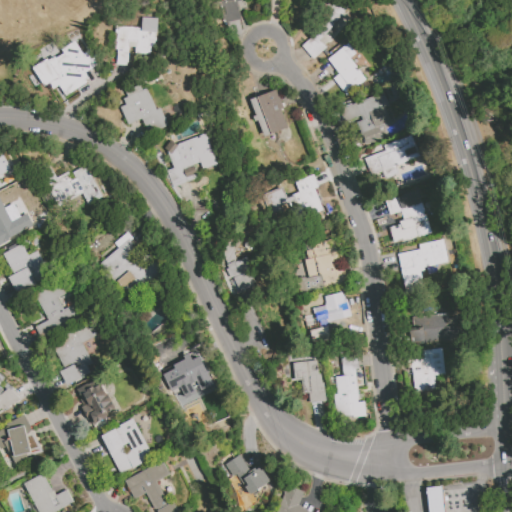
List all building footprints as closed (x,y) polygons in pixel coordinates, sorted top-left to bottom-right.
[(243,0),(244,2),(239,4),(243,19),(227,24),(220,0),(243,0)] [(300,45),(311,59),(325,47),(324,45),(325,43),(329,42),(353,11),(338,0),(334,0),(312,35),(300,45)] [(156,18),(141,17),(140,27),(117,26),(114,64),(128,65),(129,53),(153,55),(156,18)] [(33,67),(47,91),(58,85),(64,96),(89,81),(84,72),(96,65),(88,50),(82,53),(74,41),(60,49),(61,51),(33,67)] [(326,59),(338,73),(332,78),(345,95),(364,80),(348,58),(355,53),(346,43),(326,59)] [(167,126),(159,107),(153,110),(143,86),(120,95),(124,105),(119,107),(126,125),(140,119),(146,134),(167,126)] [(249,98),(260,136),(287,129),(276,91),(249,98)] [(341,108),(345,120),(359,115),(361,120),(355,122),(364,144),(381,138),(377,127),(390,123),(383,107),(388,105),(382,92),(341,108)] [(171,168),(165,170),(170,187),(197,179),(193,164),(199,162),(201,169),(215,165),(206,133),(165,146),(171,168)] [(419,159),(412,135),(383,144),(385,151),(364,158),(371,179),(384,174),(383,171),(419,159)] [(0,186),(0,174),(9,170),(0,150),(0,186)] [(101,197),(85,166),(69,174),(67,171),(44,183),(57,207),(81,194),(87,205),(101,197)] [(322,211),(313,188),(317,187),(312,174),(294,181),(298,192),(285,197),(281,187),(262,194),(272,221),(294,213),(297,221),(322,211)] [(430,233),(418,190),(384,200),(389,215),(398,212),(401,224),(388,227),(393,243),(430,233)] [(0,242),(33,227),(26,213),(19,217),(13,203),(3,208),(0,200),(0,242)] [(127,295),(157,274),(127,232),(113,242),(118,249),(100,262),(114,282),(116,280),(127,295)] [(308,243),(311,258),(304,259),(307,276),(294,279),(297,292),(324,287),(321,272),(336,269),(331,239),(308,243)] [(397,254),(403,290),(423,287),(420,267),(446,263),(442,240),(418,244),(419,250),(397,254)] [(2,253),(12,275),(7,277),(15,292),(49,276),(37,251),(26,255),(21,244),(2,253)] [(257,284),(245,256),(225,265),(238,293),(257,284)] [(46,321),(34,326),(39,337),(81,320),(75,304),(62,309),(57,297),(63,294),(59,283),(35,292),(46,321)] [(305,314),(311,344),(330,340),(326,323),(349,318),(344,292),(322,296),(324,304),(311,307),(312,313),(305,314)] [(456,317),(448,318),(447,314),(411,317),(412,330),(409,330),(410,344),(458,340),(456,317)] [(81,342),(96,336),(90,322),(50,341),(63,369),(59,371),(65,386),(90,374),(86,366),(91,364),(81,342)] [(444,374),(441,349),(409,353),(414,392),(435,389),(433,376),(444,374)] [(200,356),(191,360),(189,356),(171,363),(174,369),(162,374),(171,395),(181,391),(184,398),(198,392),(197,391),(212,385),(200,356)] [(292,362),(293,381),(300,380),(302,393),(308,393),(308,403),(322,402),(319,360),(292,362)] [(365,415),(363,401),(357,402),(353,364),(341,366),(342,376),(334,377),(336,393),(332,394),(335,419),(365,415)] [(91,425),(116,409),(96,378),(75,391),(84,405),(79,407),(91,425)] [(0,410),(17,404),(11,387),(0,391),(0,381),(1,382),(0,379),(0,410)] [(0,427),(0,449),(6,447),(14,464),(32,456),(26,441),(27,440),(24,434),(30,431),(24,417),(0,427)] [(100,435),(118,474),(151,458),(133,419),(100,435)] [(224,464),(232,476),(235,474),(249,495),(269,481),(259,466),(255,469),(254,467),(249,470),(238,454),(224,464)] [(123,479),(132,499),(146,493),(155,511),(176,511),(172,501),(166,504),(156,481),(169,475),(162,461),(123,479)] [(54,496),(43,473),(22,483),(36,511),(56,511),(73,504),(66,489),(54,496)] [(425,486),(427,505),(427,511),(444,511),(443,503),(441,484),(425,486)] [(275,511),(285,485),(303,491),(298,504),(310,511),(275,511)]
